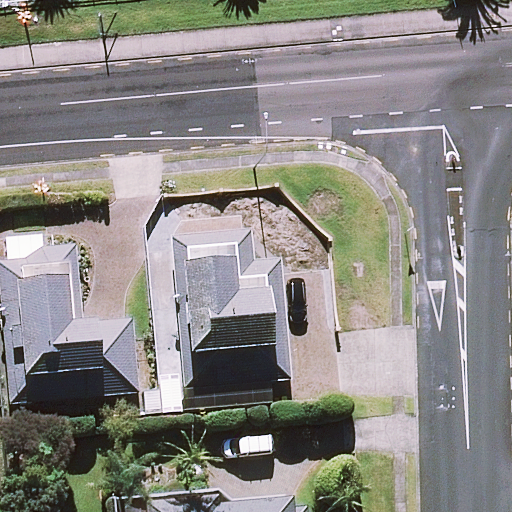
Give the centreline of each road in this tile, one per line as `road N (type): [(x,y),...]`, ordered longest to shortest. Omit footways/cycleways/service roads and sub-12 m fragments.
road 1 (tertiary): [(0,110),(448,70)]
road 2 (residential): [(448,70),(470,511)]
